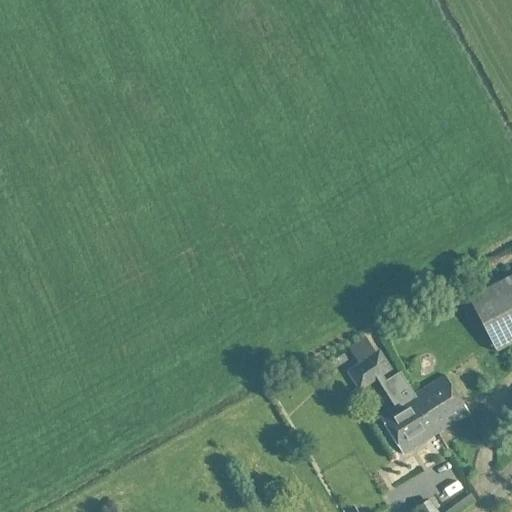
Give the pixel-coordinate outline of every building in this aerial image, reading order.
[(511,274),(467,298),(495,352),(511,342),(511,274)] [(345,356),(351,365),(373,352),(368,342),(345,356)] [(378,353),(349,372),(359,388),(388,369),(378,353)] [(425,415),(436,433),(468,413),(444,375),(414,395),(426,414),(425,415)] [(426,414),(414,395),(378,417),(402,454),(436,433),(425,415),(426,414)] [(438,511),(430,499),(416,508),(418,511),(438,511)]
